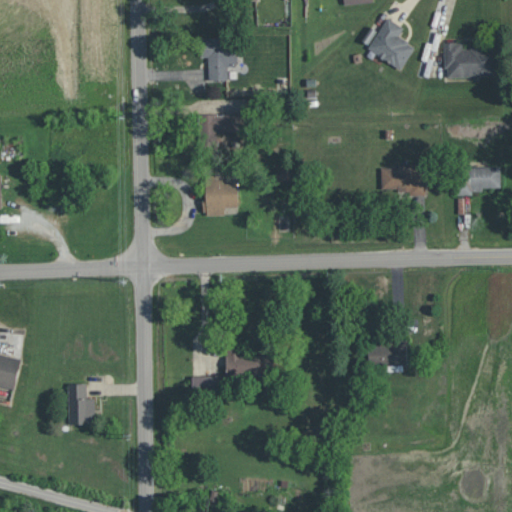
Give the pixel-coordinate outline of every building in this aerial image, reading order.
[(368,49),(402,68),(415,46),(399,36),(404,26),(388,17),(368,49)] [(228,80),(228,64),(239,63),(239,37),(199,38),(200,56),(209,56),(210,80),(228,80)] [(498,76),(498,46),(463,46),(463,42),(445,42),(446,77),(498,76)] [(202,113),(202,132),(242,133),(243,113),(202,113)] [(426,166),(381,167),(382,192),(427,191),(426,166)] [(501,188),(501,166),(459,166),(459,195),(474,195),(474,188),(501,188)] [(238,207),(238,181),(224,181),(224,175),(205,175),(206,215),(225,215),(225,207),(238,207)] [(408,364),(407,339),(381,340),(381,344),(369,345),(370,365),(408,364)] [(227,349),(226,374),(271,374),(271,350),(227,349)] [(193,393),(221,392),(220,374),(193,375),(193,393)] [(96,397),(88,397),(87,383),(68,383),(69,423),(96,423),(96,397)]
